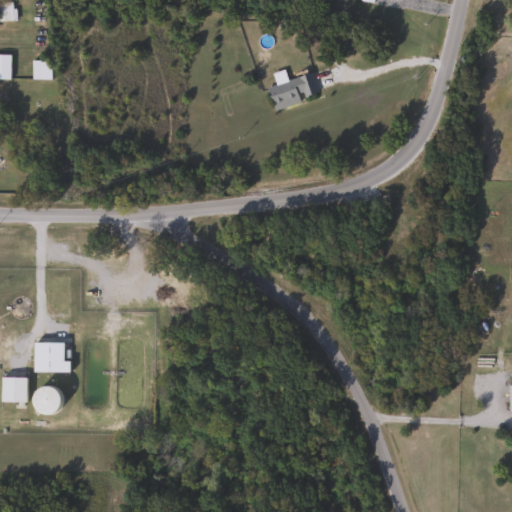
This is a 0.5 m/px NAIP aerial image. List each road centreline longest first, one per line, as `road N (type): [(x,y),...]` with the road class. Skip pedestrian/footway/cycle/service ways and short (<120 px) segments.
road 1 (residential): [(0,212),(257,203),(384,176),(429,113),(462,0)]
road 2 (residential): [(405,511),(347,372),(300,303),(158,210)]
